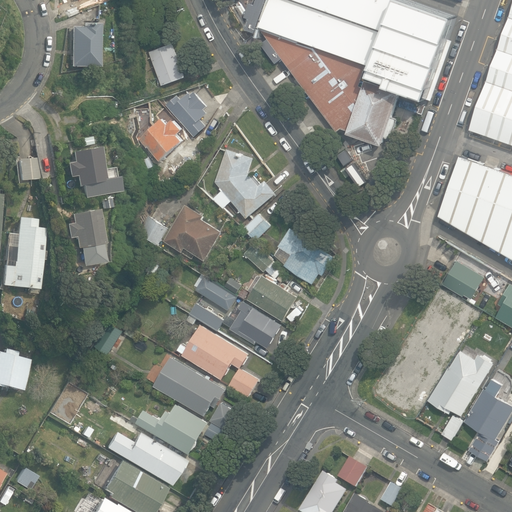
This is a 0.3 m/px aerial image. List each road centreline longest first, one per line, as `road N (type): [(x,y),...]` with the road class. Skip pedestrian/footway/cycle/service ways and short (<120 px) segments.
road 1 (unclassified): [(204,0),(257,89),(367,236)]
road 2 (tertiary): [(403,229),(489,0)]
road 3 (unclassified): [(315,397),(511,511)]
road 4 (tertiary): [(315,397),(356,323),(373,269)]
road 5 (tertiary): [(243,511),(315,397)]
